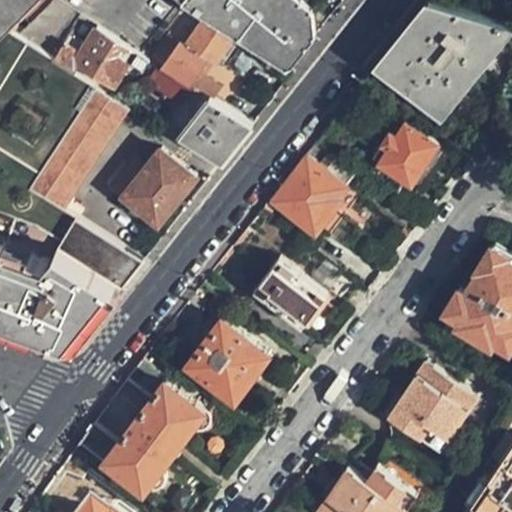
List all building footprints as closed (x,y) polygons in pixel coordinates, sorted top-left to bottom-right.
[(183,0),(185,1),(186,1),(186,0),(0,0),(0,23),(10,30),(42,0),(183,0)] [(186,0),(186,1),(204,13),(232,30),(292,68),(319,33),(319,26),(317,14),(315,6),(307,0),(186,0)] [(511,21),(436,0),(432,0),(383,61),(449,109),(511,29),(511,21)] [(204,13),(187,40),(209,54),(215,58),(232,30),(204,13)] [(153,58),(150,56),(100,26),(93,38),(80,62),(117,84),(128,66),(137,71),(146,69),(153,58)] [(168,28),(150,56),(153,58),(165,65),(182,37),(168,28)] [(73,32),(57,59),(75,70),(80,62),(93,38),(89,35),(86,40),(73,32)] [(182,37),(165,65),(193,82),(209,54),(187,40),(182,37)] [(193,82),(165,65),(154,84),(185,103),(196,84),(193,82)] [(67,205),(133,104),(100,82),(33,182),(67,205)] [(239,141),(255,121),(211,94),(179,136),(222,162),(239,141)] [(417,184),(444,141),(427,131),(410,120),(402,135),(395,131),(387,144),(393,149),(384,162),(417,184)] [(359,172),(322,145),(312,157),(349,185),(359,172)] [(164,148),(140,178),(127,194),(161,222),(179,200),(199,177),(164,148)] [(349,185),(312,157),(280,199),(321,230),(349,193),(346,190),(349,185)] [(127,194),(140,178),(131,169),(117,186),(127,194)] [(115,238),(35,186),(15,216),(0,205),(0,302),(42,317),(77,329),(91,325),(130,278),(146,259),(115,238)] [(126,224),(115,238),(146,259),(148,260),(159,247),(126,224)] [(511,249),(498,241),(484,266),(485,267),(473,288),(467,284),(454,307),(467,317),(464,322),(496,343),(499,337),(511,345),(511,249)] [(335,291),(284,252),(256,290),(308,328),(335,291)] [(276,350),(228,315),(196,361),(243,395),(276,350)] [(99,421),(84,442),(109,460),(113,457),(148,484),(151,487),(153,489),(156,490),(158,491),(161,490),(165,489),(168,488),(170,486),(171,483),(172,480),(172,478),(172,476),(172,474),(170,471),(169,469),(195,426),(199,429),(202,430),(205,431),(209,430),(212,429),(214,427),(217,424),(218,421),(219,418),(219,416),(219,413),(218,411),(217,408),(215,406),(173,376),(174,374),(148,355),(131,377),(157,397),(148,409),(146,407),(139,415),(132,425),(135,426),(125,440),(99,421)] [(445,451),(484,394),(438,362),(429,375),(423,372),(393,416),(445,451)] [(511,511),(511,453),(478,502),(483,507),(479,511),(511,511)] [(407,511),(421,492),(380,463),(370,476),(351,464),(320,509),(324,511),(407,511)] [(130,511),(125,509),(120,509),(117,511),(104,511),(91,502),(83,511),(130,511)]
